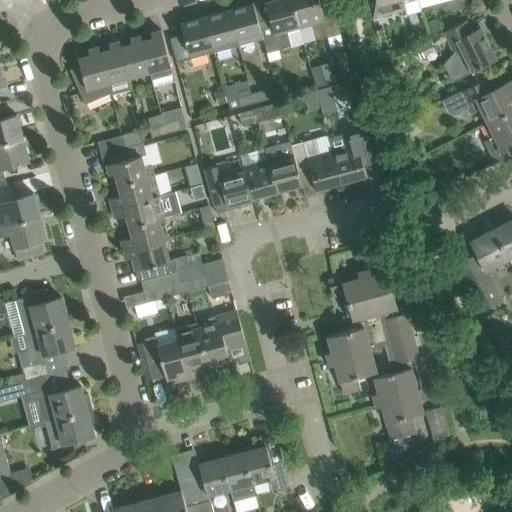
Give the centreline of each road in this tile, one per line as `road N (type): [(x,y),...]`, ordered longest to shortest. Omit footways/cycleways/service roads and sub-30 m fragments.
road 1 (residential): [(311,387),(302,353),(271,360),(237,237),(399,192),(455,218),(511,190)]
road 2 (residential): [(28,20),(89,253)]
road 3 (residential): [(133,426),(159,429),(311,387)]
road 4 (residential): [(89,253),(133,426)]
road 5 (residential): [(133,426),(110,461),(15,511)]
